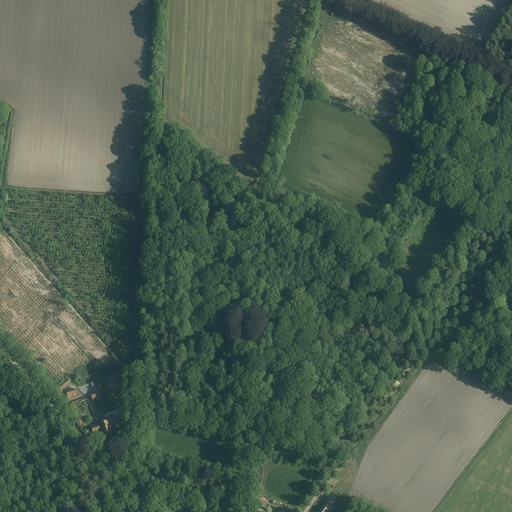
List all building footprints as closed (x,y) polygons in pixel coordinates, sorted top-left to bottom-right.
[(116,372),(107,375),(110,383),(118,381),(116,372)] [(74,389),(66,392),(68,398),(76,395),(74,389)] [(98,389),(89,392),(92,400),(100,397),(98,389)] [(111,421),(107,423),(108,428),(118,425),(116,418),(111,419),(111,421)] [(110,433),(108,428),(107,423),(106,422),(105,422),(105,423),(101,425),(103,430),(105,435),(110,433)] [(103,430),(101,425),(97,426),(96,425),(91,426),(93,433),(103,430)] [(259,507),(267,510),(271,501),(262,498),(259,507)] [(327,511),(333,505),(327,501),(319,511),(327,511)]
